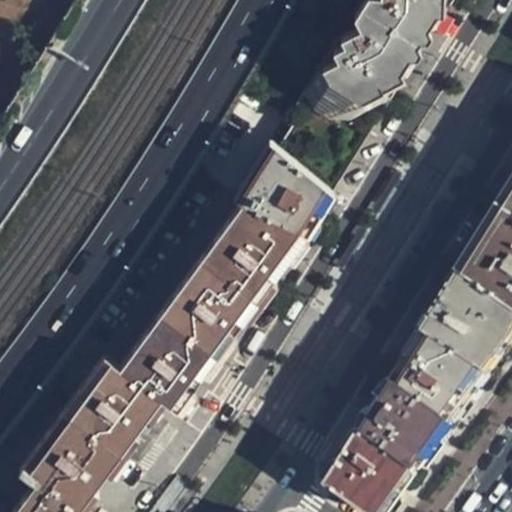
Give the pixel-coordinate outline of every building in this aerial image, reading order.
[(278,148),(332,191),(423,44),(433,30),(451,0),(361,0),(286,120),(293,124),(278,148)] [(322,206),(332,191),(278,148),(273,144),(237,198),(240,200),(305,233),(310,226),(322,206)] [(511,188),(506,198),(463,267),(511,298),(511,188)] [(279,269),(305,233),(240,200),(122,363),(106,352),(67,405),(124,448),(136,433),(157,405),(164,395),(181,406),(189,395),(235,331),(279,269)] [(511,334),(511,298),(463,267),(446,293),(426,324),(489,365),(511,335),(511,334)] [(489,365),(426,324),(413,345),(394,374),(453,416),(475,385),(489,365)] [(453,416),(394,374),(381,396),(362,427),(417,467),(438,437),(453,416)] [(124,448),(67,405),(22,466),(39,479),(13,511),(89,511),(81,506),(104,475),(124,448)] [(417,467),(362,427),(344,454),(328,479),(378,511),(384,511),(397,495),(417,467)]
